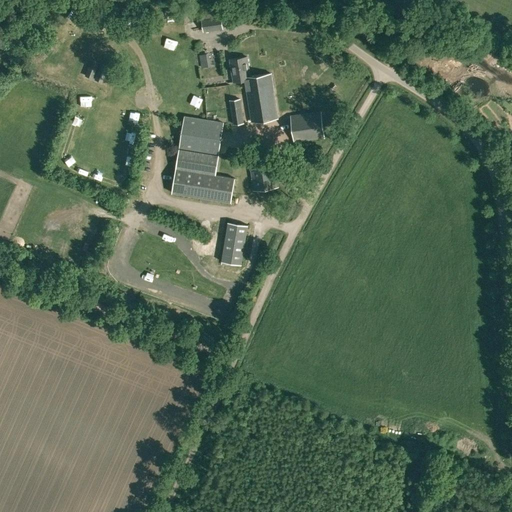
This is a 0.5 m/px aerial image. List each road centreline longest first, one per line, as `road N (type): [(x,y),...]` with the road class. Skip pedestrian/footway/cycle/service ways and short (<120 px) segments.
road 1 (unclassified): [(511,342),(501,200),(488,158),(457,118),(386,70)]
road 2 (track): [(0,266),(234,359)]
road 3 (track): [(234,359),(312,196)]
road 4 (track): [(234,359),(166,511)]
road 5 (unclassified): [(312,196),(386,70)]
